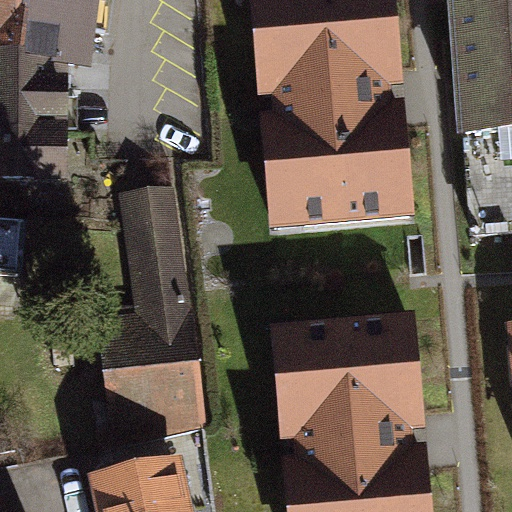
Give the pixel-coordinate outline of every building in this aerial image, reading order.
[(27,0),(0,0),(0,70),(19,73),(27,0)] [(27,0),(19,73),(65,79),(92,83),(97,39),(109,40),(113,0),(27,0)] [(392,0),(245,0),(256,114),(270,113),(271,129),(258,130),(268,245),(415,232),(405,117),(393,118),(392,110),(391,100),(402,99),(392,0)] [(511,0),(443,0),(458,246),(511,242),(511,0)] [(19,73),(0,70),(0,139),(66,142),(65,79),(19,73)] [(66,142),(0,139),(0,187),(64,190),(66,142)] [(121,194),(125,227),(178,222),(174,188),(121,194)] [(178,222),(125,227),(133,310),(104,312),(109,351),(100,353),(111,430),(99,434),(100,448),(206,421),(186,290),(178,222)] [(0,286),(21,288),(25,228),(0,226),(0,286)] [(417,318),(273,330),(282,443),(295,442),(297,461),(285,462),(289,511),(432,511),(427,447),(415,448),(415,440),(414,432),(427,430),(417,318)] [(193,511),(183,456),(88,475),(95,511),(193,511)] [(0,511),(28,511),(18,489),(0,496),(0,511)]
